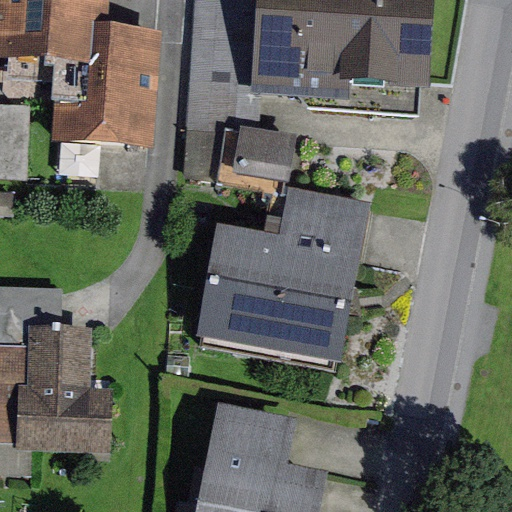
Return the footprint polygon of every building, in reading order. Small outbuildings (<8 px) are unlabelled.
[(121,0),(0,0),(0,53),(70,58),(64,141),(164,148),(173,26),(120,22),(121,0)] [(366,78),(441,83),(446,0),(268,0),(262,93),(364,100),(366,78)] [(0,178),(38,181),(45,106),(0,102),(0,178)] [(301,184),(310,134),(252,124),(243,174),(301,184)] [(384,203),(301,184),(294,234),(229,222),(208,335),(355,362),(384,203)] [(0,479),(39,481),(40,450),(122,453),(124,388),(108,388),(111,327),(74,326),(75,287),(0,284),(0,479)] [(313,419),(232,402),(209,511),(335,511),(344,472),(303,464),(313,419)]
